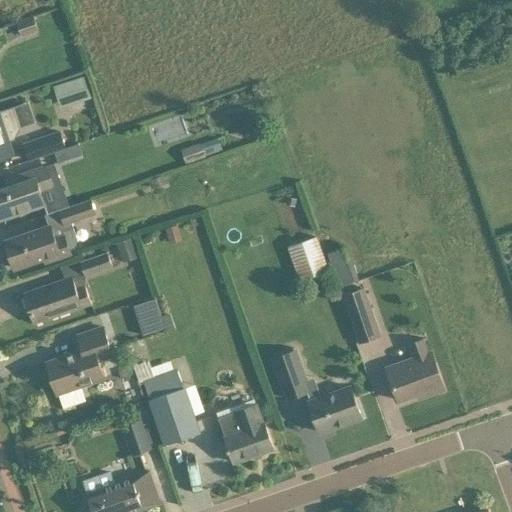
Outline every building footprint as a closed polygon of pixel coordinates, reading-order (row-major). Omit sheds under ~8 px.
[(85,70),(78,47),(74,48),(75,51),(64,54),(64,52),(60,53),(67,74),(65,74),(66,76),(85,70)] [(73,92),(77,103),(92,97),(84,75),(54,86),(58,97),(73,92)] [(0,157),(13,153),(10,142),(15,140),(21,127),(13,107),(0,111),(0,157)] [(60,131),(23,143),(28,159),(55,151),(66,147),(60,131)] [(219,135),(182,149),(187,163),(224,149),(219,135)] [(79,143),(66,147),(55,151),(58,161),(82,153),(79,143)] [(0,219),(18,213),(44,204),(40,192),(53,188),(46,165),(29,171),(10,178),(12,184),(0,188),(0,219)] [(167,174),(149,180),(152,188),(169,182),(167,174)] [(91,199),(61,209),(66,225),(96,214),(91,199)] [(45,257),(46,261),(71,253),(70,249),(76,247),(79,241),(74,228),(63,232),(60,222),(6,240),(15,268),(45,257)] [(168,237),(181,233),(178,224),(165,228),(168,237)] [(300,280),(329,270),(317,236),(288,246),(300,280)] [(117,243),(121,256),(137,251),(132,238),(117,243)] [(348,247),(329,253),(340,285),(359,278),(348,247)] [(114,267),(113,266),(108,251),(80,261),(86,277),(114,267)] [(73,276),(43,286),(24,293),(34,323),(92,303),(86,285),(77,288),(73,276)] [(365,286),(362,287),(343,294),(360,343),(382,335),(365,286)] [(155,298),(134,305),(143,334),(165,327),(155,298)] [(104,327),(97,329),(78,335),(83,350),(47,362),(58,393),(77,386),(104,377),(98,360),(113,355),(104,327)] [(387,367),(392,381),(399,400),(426,390),(427,394),(446,388),(432,351),(429,352),(423,337),(409,343),(414,357),(387,367)] [(295,350),(274,358),(288,398),(309,390),(295,350)] [(165,445),(202,432),(186,387),(184,387),(178,371),(144,383),(150,399),(149,400),(165,445)] [(362,416),(355,398),(351,386),(309,401),(320,431),(362,416)] [(219,418),(226,436),(225,437),(229,448),(227,448),(228,451),(230,451),(234,462),(274,448),(265,423),(263,424),(256,405),(219,418)] [(132,457),(153,449),(142,420),(121,427),(132,457)] [(83,480),(88,494),(94,511),(128,511),(142,507),(143,509),(161,502),(150,470),(136,475),(137,477),(115,484),(111,470),(83,480)]
